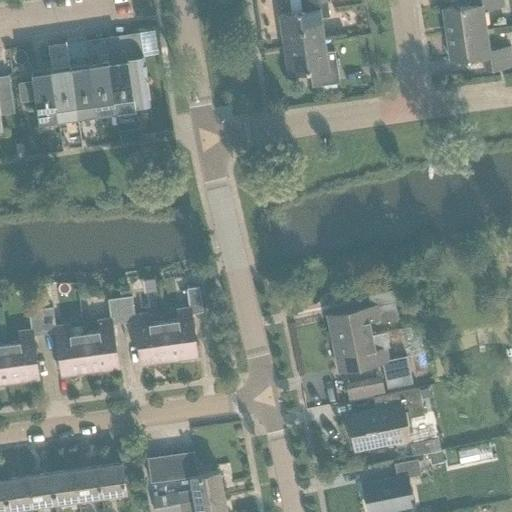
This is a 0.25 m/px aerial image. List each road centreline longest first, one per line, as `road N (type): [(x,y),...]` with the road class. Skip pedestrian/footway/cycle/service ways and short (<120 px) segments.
road 1 (unclassified): [(264,398),(206,134)]
road 2 (residential): [(0,442),(264,398)]
road 3 (residential): [(206,134),(419,108)]
road 4 (unclassified): [(206,134),(184,0)]
